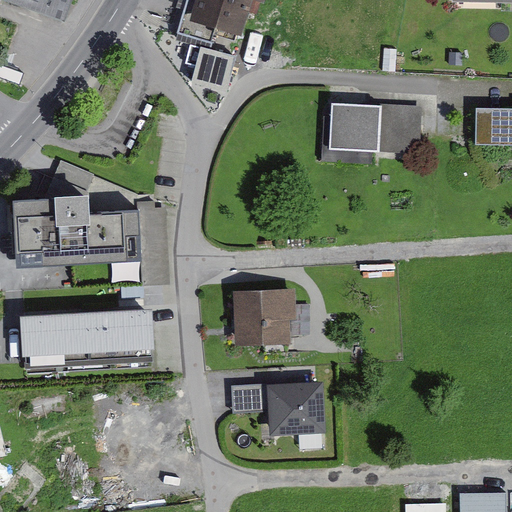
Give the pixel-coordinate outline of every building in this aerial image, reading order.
[(78,0),(20,0),(72,18),(78,0)] [(265,0),(203,0),(197,21),(254,39),(265,0)] [(29,75),(6,65),(2,75),(25,84),(29,75)] [(389,107),(339,104),(337,149),(387,152),(389,107)] [(389,107),(387,152),(426,153),(429,109),(389,107)] [(511,110),(489,111),(488,150),(511,150),(511,110)] [(99,173),(66,159),(52,193),(92,191),(99,173)] [(52,193),(19,194),(22,261),(146,255),(143,207),(96,209),(96,191),(92,191),(52,193)] [(143,199),(143,207),(146,255),(147,283),(150,283),(176,282),(172,205),(160,206),(160,198),(143,199)] [(243,342),(272,341),(273,352),(296,352),(295,315),(301,315),(300,289),(242,291),(243,342)] [(92,313),(30,316),(31,342),(33,362),(33,366),(160,359),(157,309),(92,313)] [(278,431),(330,428),(328,380),(276,382),(277,409),(278,431)] [(277,409),(276,382),(238,384),(239,410),(277,409)] [(184,389),(94,392),(102,441),(112,441),(112,458),(197,455),(184,389)] [(511,511),(511,491),(466,492),(466,511),(511,511)]
